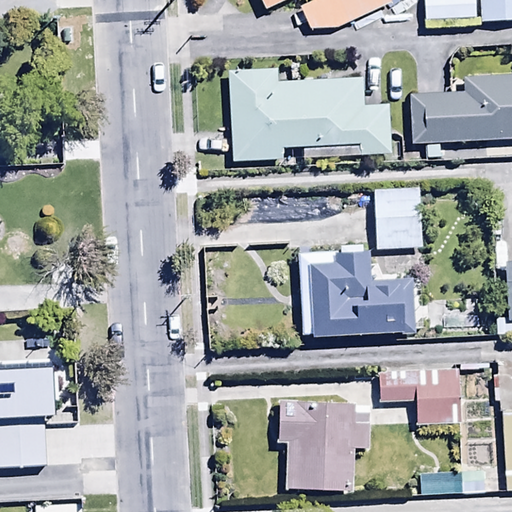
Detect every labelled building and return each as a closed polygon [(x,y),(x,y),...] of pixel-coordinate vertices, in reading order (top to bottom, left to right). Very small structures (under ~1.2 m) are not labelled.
[(308,31),(331,32),(388,6),(386,1),(388,0),(255,0),(262,14),(291,0),(319,0),(320,0),(298,10),(308,31)] [(421,0),(422,23),(472,22),(471,0),(421,0)] [(511,0),(476,0),(477,26),(511,24),(511,0)] [(400,166),(399,139),(386,136),(385,108),(361,109),(360,81),(275,84),(274,72),(225,74),(229,166),(280,164),(280,151),(300,150),(301,170),(400,166)] [(406,99),(408,148),(423,147),(424,161),(438,160),(437,146),(511,142),(511,78),(460,82),(461,96),(406,99)] [(416,191),(371,193),(373,253),(419,251),(416,191)] [(511,336),(511,241),(502,242),(506,321),(496,322),(496,337),(511,336)] [(308,338),(308,341),(397,336),(397,339),(411,338),(408,282),(395,283),(395,277),(379,278),(379,273),(366,274),(365,254),(359,255),(359,248),(334,249),(334,253),(295,255),(299,339),(308,338)] [(56,377),(46,377),(46,370),(0,372),(0,422),(49,420),(48,406),(57,405),(56,377)] [(413,430),(456,428),(458,470),(416,471),(417,499),(495,496),(491,401),(455,402),(454,374),(378,377),(379,407),(412,405),(413,430)] [(275,446),(282,446),(281,494),(349,496),(350,453),(365,454),(366,408),(276,406),(275,446)] [(511,415),(499,416),(502,495),(511,494),(511,415)] [(0,426),(0,470),(42,469),(40,425),(0,426)]
